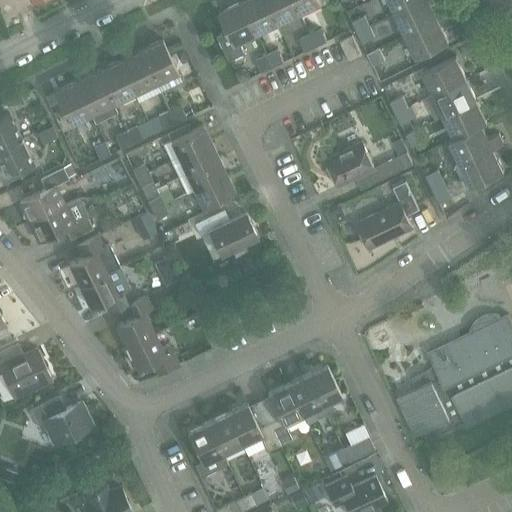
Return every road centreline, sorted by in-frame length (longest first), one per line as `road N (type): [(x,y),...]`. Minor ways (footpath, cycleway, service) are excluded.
road 1 (residential): [(336,319),(243,126),(362,68)]
road 2 (residential): [(137,415),(336,319)]
road 3 (residential): [(137,415),(0,244)]
road 4 (residential): [(427,511),(336,319)]
road 5 (residential): [(336,319),(511,207)]
road 6 (tertiary): [(0,66),(139,0)]
